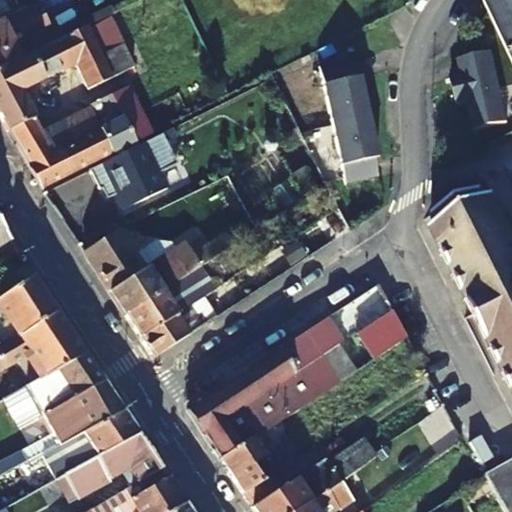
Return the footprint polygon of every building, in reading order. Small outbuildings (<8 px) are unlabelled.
[(511,0),(488,0),(479,4),(511,81),(511,0)] [(0,20),(0,69),(21,60),(14,48),(51,30),(38,3),(0,20)] [(63,39),(76,67),(88,90),(133,67),(123,46),(108,54),(99,36),(120,25),(115,14),(63,39)] [(56,55),(53,57),(61,74),(76,67),(63,39),(51,45),(56,55)] [(20,94),(40,84),(61,74),(53,57),(56,55),(51,45),(21,60),(0,69),(0,118),(41,190),(152,135),(129,89),(87,110),(97,131),(52,154),(40,133),(20,94)] [(508,124),(492,54),(458,62),(461,76),(450,79),(456,104),(460,106),(471,104),(473,112),(470,116),(474,132),(508,124)] [(356,80),(352,61),(319,69),(332,127),(369,119),(365,100),(360,101),(356,80)] [(365,100),(360,79),(356,80),(360,101),(365,100)] [(97,131),(87,110),(40,133),(52,154),(97,131)] [(374,138),(369,119),(332,127),(345,186),(378,179),(374,160),(369,139),(374,138)] [(94,168),(118,213),(185,178),(161,133),(94,168)] [(379,159),(374,138),(369,139),(374,160),(379,159)] [(68,225),(98,203),(78,175),(47,197),(68,225)] [(511,238),(492,200),(485,204),(479,193),(432,217),(437,228),(430,232),(511,396),(511,238)] [(109,293),(124,317),(200,269),(241,242),(225,218),(143,271),(109,293)] [(0,264),(16,255),(0,230),(0,264)] [(118,232),(113,236),(125,254),(130,251),(118,232)] [(109,293),(143,271),(130,251),(125,254),(113,236),(83,254),(109,293)] [(202,299),(214,291),(200,269),(124,317),(139,340),(202,299)] [(0,344),(55,314),(31,278),(0,297),(0,344)] [(377,288),(337,310),(349,331),(389,309),(377,288)] [(214,320),(202,299),(139,340),(152,360),(214,320)] [(0,371),(20,360),(34,383),(83,355),(55,314),(0,344),(0,371)] [(406,341),(391,314),(357,335),(374,362),(406,341)] [(284,360),(290,367),(320,347),(309,332),(283,348),(289,357),(284,360)] [(281,385),(295,376),(290,367),(284,360),(289,357),(283,348),(186,412),(219,460),(238,448),(230,435),(288,395),(281,385)] [(24,389),(40,416),(50,434),(0,460),(0,476),(23,463),(24,464),(56,447),(79,434),(120,412),(83,355),(34,383),(24,389)] [(24,426),(40,416),(24,389),(8,398),(24,426)] [(230,435),(238,448),(254,437),(255,439),(267,431),(298,411),(288,395),(230,435)] [(30,475),(45,467),(53,481),(135,434),(120,412),(79,434),(85,444),(62,457),(56,447),(24,464),(30,475)] [(219,460),(243,495),(287,467),(289,465),(267,431),(255,439),(254,437),(238,448),(219,460)] [(159,470),(135,434),(53,481),(0,511),(37,511),(64,497),(67,504),(124,473),(132,485),(159,470)] [(287,467),(243,495),(254,511),(296,511),(366,463),(375,457),(363,439),(331,460),(340,473),(336,477),(327,464),(324,460),(312,469),(312,471),(297,481),(287,467)] [(340,473),(331,460),(327,464),(336,477),(340,473)] [(511,511),(511,461),(484,478),(492,492),(502,511),(511,511)] [(296,511),(338,511),(353,502),(350,497),(377,479),(366,463),(296,511)] [(169,511),(182,505),(159,470),(132,485),(85,511),(169,511)] [(459,495),(466,507),(492,492),(484,478),(459,495)]
